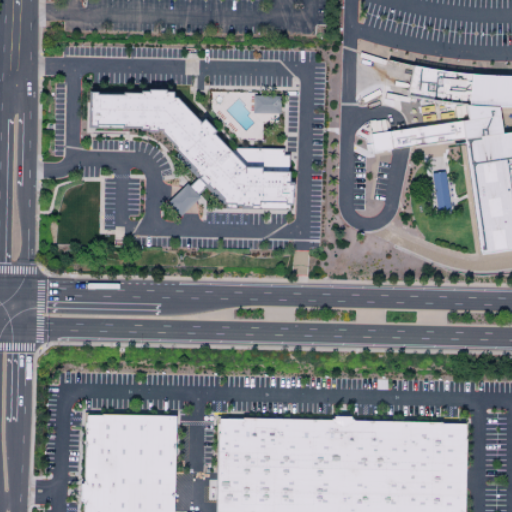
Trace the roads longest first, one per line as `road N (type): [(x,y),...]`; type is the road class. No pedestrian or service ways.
road 1 (primary): [(10,326),(511,339)]
road 2 (primary): [(511,303),(11,293)]
road 3 (tertiary): [(10,326),(17,101)]
